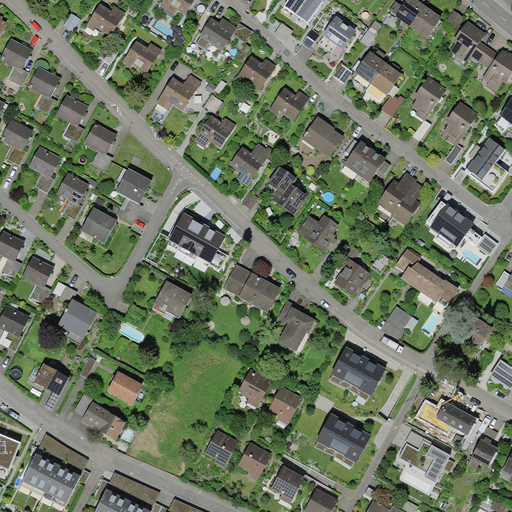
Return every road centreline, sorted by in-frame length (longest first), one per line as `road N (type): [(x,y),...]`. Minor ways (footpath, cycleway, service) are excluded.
road 1 (residential): [(228,0),(323,90),(492,216)]
road 2 (residential): [(425,367),(358,327),(183,168)]
road 3 (residential): [(183,168),(112,289),(0,193)]
road 4 (unclassified): [(0,383),(70,435),(232,511)]
road 5 (residential): [(183,168),(16,0)]
road 6 (unclassified): [(425,367),(347,511)]
road 7 (unclassified): [(425,367),(511,231)]
